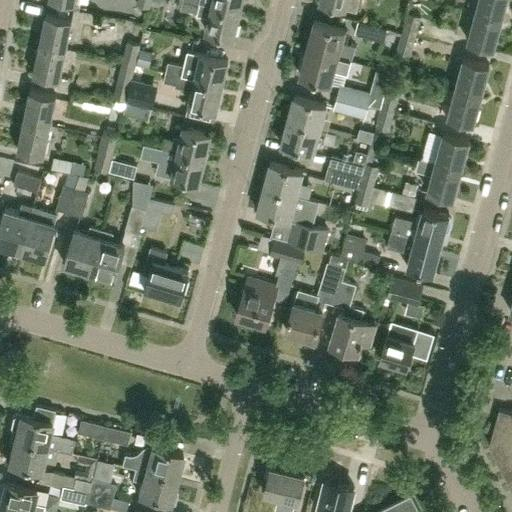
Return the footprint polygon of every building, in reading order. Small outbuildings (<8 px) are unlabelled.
[(233,37),(239,12),(189,0),(178,0),(177,7),(180,8),(180,9),(197,13),(196,15),(208,18),(205,30),(233,37)] [(189,0),(239,12),(242,0),(189,0)] [(319,0),(320,1),(346,8),(357,10),(359,0),(319,0)] [(407,11),(402,32),(415,36),(416,35),(439,41),(442,30),(434,28),(434,29),(418,25),(421,15),(424,0),(411,0),(408,12),(407,11)] [(478,0),(475,11),(501,18),(505,0),(478,0)] [(493,48),(501,18),(475,11),(467,41),(493,48)] [(47,12),(41,42),(66,48),(72,17),(47,12)] [(388,28),(358,20),(355,32),(385,40),(388,28)] [(313,21),(306,48),(351,60),(355,44),(342,41),(345,30),(313,21)] [(429,53),(432,42),(415,37),(415,36),(402,32),(396,52),(410,54),(412,49),(429,53)] [(122,57),(121,60),(136,64),(141,65),(149,67),(154,52),(139,48),(141,43),(140,43),(136,42),(131,41),(126,40),(122,57)] [(59,78),(66,48),(41,42),(34,73),(59,78)] [(348,74),(351,60),(306,48),(299,75),(331,84),(335,70),(348,74)] [(222,84),(228,60),(187,51),(184,65),(168,61),(166,71),(222,84)] [(463,57),(455,86),(481,93),(489,64),(463,57)] [(132,79),(136,64),(121,60),(117,79),(130,82),(131,82),(132,79)] [(216,109),(222,84),(166,71),(165,72),(163,81),(175,83),(175,86),(191,90),(188,102),(216,109)] [(156,85),(132,79),(131,82),(127,100),(152,105),(156,85)] [(341,84),(338,96),(381,108),(382,107),(387,87),(382,102),(369,98),(371,92),(341,84)] [(115,100),(125,102),(128,88),(118,86),(115,100)] [(473,123),(481,93),(455,86),(447,116),(473,123)] [(395,110),(400,90),(387,87),(382,107),(395,110)] [(31,88),(25,118),(50,124),(56,93),(31,88)] [(295,94),(288,118),(320,127),(326,103),(295,94)] [(378,119),(381,108),(338,96),(335,107),(378,119)] [(149,119),(152,105),(127,100),(124,113),(149,119)] [(390,129),(395,110),(382,107),(381,108),(378,119),(376,126),(390,129)] [(44,154),(50,124),(25,118),(18,149),(44,154)] [(328,129),(320,127),(288,118),(282,143),(313,151),(316,140),(324,142),(328,129)] [(165,136),(162,146),(205,157),(211,132),(183,125),(179,139),(165,136)] [(353,139),(377,140),(377,127),(354,126),(353,139)] [(118,131),(117,131),(105,128),(100,147),(114,150),(118,131)] [(443,131),(438,149),(430,147),(427,159),(419,156),(419,157),(460,167),(468,138),(443,131)] [(363,175),(371,144),(370,144),(367,153),(364,152),(361,162),(332,154),(328,166),(363,175)] [(377,146),(371,144),(363,175),(361,180),(375,184),(380,165),(372,163),(377,146)] [(199,182),(205,157),(162,146),(159,158),(156,171),(171,175),(199,182)] [(110,171),(112,158),(114,150),(100,147),(95,167),(107,170),(108,171),(110,171)] [(452,197),(460,167),(419,157),(415,170),(431,174),(427,190),(452,197)] [(137,164),(112,158),(110,171),(134,177),(137,164)] [(271,160),(264,186),(296,194),(303,168),(271,160)] [(363,175),(328,166),(325,176),(325,178),(358,187),(355,201),(356,201),(361,180),(363,175)] [(18,170),(14,182),(14,183),(38,190),(42,177),(18,170)] [(68,211),(79,174),(68,172),(64,184),(63,183),(56,208),(68,211)] [(89,176),(79,174),(68,211),(82,216),(89,192),(84,190),(89,176)] [(374,185),(375,184),(361,180),(356,201),(372,205),(374,199),(381,201),(384,188),(374,185)] [(313,221),(319,200),(296,194),(264,186),(258,210),(290,218),(284,238),(323,249),(330,227),(313,221)] [(389,204),(412,210),(413,207),(416,196),(392,190),(389,204)] [(146,208),(149,199),(133,194),(132,204),(146,208)] [(173,215),(176,205),(149,199),(146,208),(173,215)] [(142,221),(146,208),(132,204),(125,228),(139,232),(142,221)] [(0,243),(20,249),(33,205),(30,213),(5,206),(0,223),(0,243)] [(56,221),(38,216),(41,207),(33,205),(20,249),(45,256),(56,221)] [(450,217),(448,214),(448,213),(422,207),(419,220),(395,214),(391,229),(440,243),(444,230),(447,229),(450,226),(451,220),(450,217)] [(89,269),(102,227),(90,224),(88,230),(75,226),(64,262),(89,269)] [(113,231),(102,227),(89,269),(114,277),(125,242),(111,237),(113,231)] [(432,273),(440,243),(391,229),(386,245),(410,252),(406,267),(432,273)] [(367,237),(347,231),(340,255),(376,267),(380,254),(364,249),(367,237)] [(274,237),(272,244),(269,253),(297,261),(301,262),(304,254),(306,245),(274,236),(274,237)] [(180,297),(189,268),(164,260),(167,250),(151,245),(143,270),(149,272),(144,286),(180,297)] [(324,299),(334,302),(341,279),(345,266),(327,260),(317,293),(298,287),(285,329),(314,337),(323,309),(321,309),(324,299)] [(265,322),(276,284),(248,275),(236,313),(265,322)] [(424,283),(392,275),(387,296),(418,304),(424,283)] [(357,351),(360,340),(371,343),(377,323),(360,317),(363,308),(349,304),(355,283),(341,279),(334,302),(344,305),(343,312),(339,311),(330,342),(357,351)] [(391,319),(379,358),(406,366),(410,352),(427,357),(434,332),(391,319)] [(49,432),(52,421),(55,408),(35,404),(32,417),(19,413),(16,413),(13,415),(10,425),(12,428),(16,429),(14,438),(71,451),(74,438),(49,432)] [(489,444),(511,490),(511,411),(499,408),(489,444)] [(101,436),(104,424),(80,418),(78,430),(101,436)] [(130,430),(104,424),(101,436),(127,442),(130,430)] [(54,462),(57,449),(71,452),(71,451),(14,438),(8,463),(40,471),(43,460),(54,462)] [(182,453),(150,445),(146,445),(142,447),(139,450),(137,452),(133,454),(128,454),(124,453),(121,463),(176,477),(182,453)] [(87,489),(95,457),(80,454),(79,462),(85,464),(84,469),(77,468),(75,476),(52,471),(50,482),(62,485),(86,491),(87,489)] [(96,458),(95,457),(87,489),(129,500),(113,495),(116,483),(92,476),(96,458)] [(169,502),(176,477),(121,463),(121,464),(134,467),(131,478),(141,480),(137,494),(169,502)] [(265,492),(279,496),(278,503),(278,505),(280,509),(282,511),(283,511),(287,511),(292,509),(294,500),(298,501),(305,473),(272,465),(265,492)] [(346,511),(353,486),(326,479),(319,510),(326,511),(346,511)] [(3,481),(0,495),(0,505),(29,511),(42,511),(44,505),(33,502),(36,489),(3,481)] [(83,503),(86,491),(62,485),(59,498),(83,503)] [(126,511),(129,500),(87,489),(86,491),(83,503),(85,503),(85,501),(109,507),(110,507),(126,511)] [(419,511),(410,494),(374,511),(419,511)]
